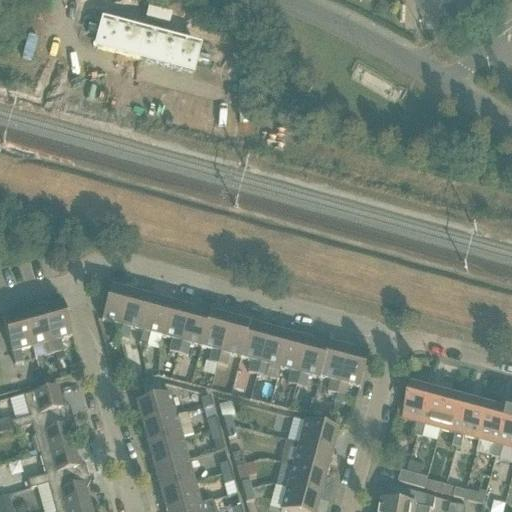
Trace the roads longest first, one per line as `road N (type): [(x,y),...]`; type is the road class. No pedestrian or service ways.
road 1 (residential): [(393,349),(375,328),(109,260),(81,267),(76,296),(134,511)]
road 2 (unclassified): [(511,132),(369,40),(283,0)]
road 3 (residential): [(347,511),(393,349)]
road 4 (residential): [(511,365),(422,341),(393,349)]
